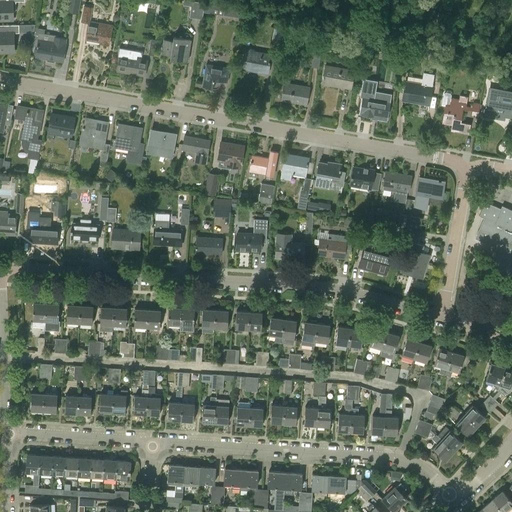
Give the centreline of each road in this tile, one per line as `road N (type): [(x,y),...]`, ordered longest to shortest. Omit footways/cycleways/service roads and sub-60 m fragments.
road 1 (residential): [(467,169),(0,78)]
road 2 (residential): [(440,317),(333,288),(2,263)]
road 3 (residential): [(452,497),(398,458),(153,442)]
road 4 (residential): [(5,431),(2,263)]
road 5 (residential): [(440,317),(467,169)]
road 6 (residential): [(153,442),(5,431)]
